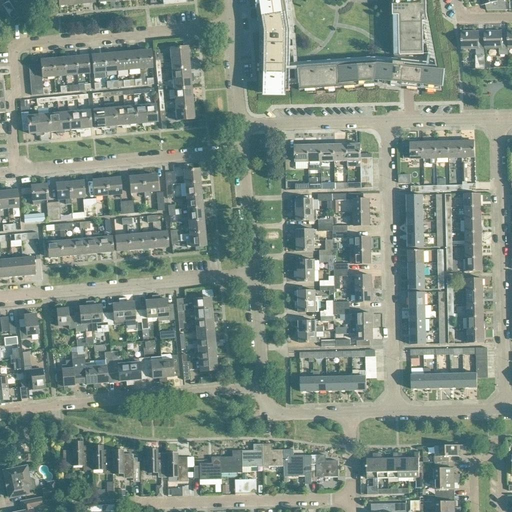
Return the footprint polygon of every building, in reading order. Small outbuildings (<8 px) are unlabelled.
[(291,33),(290,27),(286,0),(256,0),(262,34),(259,93),(264,93),(264,96),(284,96),(286,92),(290,91),(291,33)] [(428,22),(427,14),(426,0),(392,0),(393,16),(399,16),(400,56),(424,55),(423,22),(425,22),(428,22)] [(479,0),(481,6),(485,5),(487,11),(507,11),(504,0),(479,0)] [(19,18),(13,9),(7,1),(1,6),(7,14),(13,22),(19,18)] [(485,36),(484,36),(479,36),(479,32),(461,32),(461,50),(476,50),(476,56),(485,56),(485,49),(485,36)] [(508,36),(507,36),(502,36),(502,32),(484,32),(484,36),(485,36),(485,49),(499,49),(499,56),(508,55),(508,49),(508,36)] [(171,59),(191,57),(191,54),(188,54),(188,47),(170,49),(171,59)] [(138,52),(140,69),(152,68),(150,51),(138,52)] [(128,70),(140,69),(138,52),(127,53),(128,70)] [(117,71),(128,70),(127,53),(115,54),(117,71)] [(105,72),(117,71),(115,54),(104,55),(105,72)] [(93,73),(105,72),(104,55),(92,56),(93,73)] [(75,57),(77,75),(89,74),(87,56),(75,57)] [(65,76),(77,75),(75,57),(64,58),(65,76)] [(171,69),(189,67),(189,62),(192,61),(191,57),(171,59),(171,69)] [(54,77),(65,76),(64,58),(52,59),(54,77)] [(42,78),(54,77),(52,59),(40,61),(41,65),(41,71),(42,76),(42,78)] [(299,91),(380,85),(379,77),(378,61),(298,67),(299,85),(299,91)] [(434,66),(394,62),(378,61),(379,77),(392,80),(391,86),(396,87),(415,89),(442,92),(442,88),(443,88),(445,71),(438,70),(437,67),(434,66)] [(172,80),(193,78),(193,74),(190,74),(189,67),(171,69),(172,80)] [(173,90),(191,88),(191,82),(194,82),(193,78),(172,80),(173,90)] [(174,100),(195,98),(195,95),(192,95),(191,88),(173,90),(174,100)] [(175,110),(193,109),(193,102),(195,102),(195,98),(174,100),(175,110)] [(144,106),(146,127),(150,126),(150,123),(157,123),(155,105),(144,106)] [(143,127),(146,127),(144,106),(134,107),(136,125),(142,124),(143,127)] [(130,125),(136,125),(134,107),(124,108),(126,128),(130,128),(130,125)] [(122,129),(126,128),(124,108),(114,109),(115,126),(122,126),(122,129)] [(109,127),(115,126),(114,109),(103,110),(105,130),(109,130),(109,127)] [(193,109),(175,110),(176,121),(197,119),(197,115),(194,115),(193,109)] [(102,131),(105,130),(103,110),(93,111),(95,128),(102,128),(102,131)] [(78,112),(80,133),(84,132),(84,129),(91,129),(89,111),(78,112)] [(64,131),(70,131),(68,112),(58,113),(60,135),(64,134),(64,131)] [(70,112),(68,112),(70,131),(76,130),(77,133),(80,133),(78,112),(70,112)] [(40,136),(38,115),(28,116),(28,113),(21,114),(22,131),(28,130),(29,134),(36,134),(36,137),(40,136)] [(56,135),(60,135),(58,113),(48,114),(49,133),(56,132),(56,135)] [(43,133),(49,133),(48,114),(38,115),(40,136),(43,136),(43,133)] [(449,158),(462,158),(462,142),(449,143),(449,158)] [(462,142),(462,158),(475,158),(475,142),(462,142)] [(424,159),(423,143),(410,144),(410,146),(403,146),(403,159),(410,159),(424,159)] [(437,165),(436,159),(436,143),(423,143),(424,159),(431,159),(431,165),(437,165)] [(436,159),(449,158),(449,143),(436,143),(436,159)] [(322,162),(335,162),(334,145),(321,146),(322,162)] [(335,162),(348,162),(347,145),(334,145),(335,162)] [(361,159),(361,155),(361,145),(347,145),(348,162),(361,161),(361,159)] [(295,163),(309,163),(308,146),(295,146),(295,163)] [(321,146),(308,146),(309,163),(309,172),(321,172),(322,162),(321,146)] [(185,184),(200,183),(199,170),(184,171),(185,181),(185,184)] [(142,177),(144,192),(145,197),(150,197),(150,192),(157,191),(156,175),(142,177)] [(131,194),(144,192),(142,177),(129,178),(131,194)] [(105,180),(107,196),(121,195),(119,179),(105,180)] [(94,197),(107,196),(105,180),(93,181),(94,197)] [(69,183),(71,204),(71,199),(84,198),(83,182),(69,183)] [(65,205),(71,204),(69,183),(56,184),(57,200),(65,200),(65,205)] [(186,196),(201,195),(200,183),(185,184),(186,196)] [(47,200),(47,195),(46,185),(31,187),(33,205),(40,204),(40,201),(47,200)] [(6,192),(7,210),(19,209),(17,191),(6,192)] [(465,208),(481,207),(480,194),(464,195),(465,208)] [(187,202),(187,209),(202,208),(201,195),(186,196),(181,197),(182,203),(187,202)] [(332,210),(332,201),(332,195),(318,195),(318,201),(320,201),(320,202),(327,202),(327,211),(332,210)] [(407,209),(423,209),(422,196),(407,196),(407,209)] [(84,218),(91,218),(89,200),(83,200),(84,218)] [(293,204),(293,211),(296,210),(296,211),(316,211),(316,210),(314,211),(313,200),(292,200),(293,204)] [(354,214),(370,214),(369,200),(364,200),(354,200),(354,201),(354,214)] [(465,221),(481,220),(481,207),(465,208),(465,221)] [(188,222),(203,220),(202,208),(187,209),(181,210),(181,216),(188,215),(188,222)] [(407,223),(423,222),(423,209),(407,209),(407,223)] [(296,210),(293,211),(293,222),(317,221),(316,211),(296,211),(296,210)] [(370,214),(354,214),(354,227),(370,226),(370,214)] [(190,235),(204,233),(203,220),(188,222),(190,235)] [(465,233),(481,233),(481,220),(465,221),(465,233)] [(97,238),(99,253),(112,252),(111,237),(110,221),(105,221),(105,232),(104,232),(105,238),(98,238),(97,238)] [(408,235),(423,235),(423,222),(407,223),(408,235)] [(297,242),(315,241),(319,241),(319,236),(314,236),(314,230),(293,231),(293,235),(296,235),(297,241),(297,242)] [(153,234),(154,248),(167,247),(166,232),(153,234)] [(93,239),(85,240),(86,255),(99,253),(97,238),(98,238),(98,233),(93,234),(93,239)] [(204,233),(190,235),(180,235),(180,242),(186,241),(187,248),(206,246),(204,233)] [(466,246),(482,246),(481,233),(465,233),(466,246)] [(142,249),(154,248),(153,234),(140,235),(142,249)] [(129,251),(142,249),(140,235),(127,236),(129,251)] [(423,235),(408,235),(408,248),(424,248),(423,235)] [(116,252),(129,251),(127,236),(115,237),(116,252)] [(350,252),(371,252),(370,238),(354,238),(354,245),(350,245),(350,252)] [(74,256),(86,255),(85,240),(72,241),(74,256)] [(320,256),(333,256),(333,240),(326,241),(326,251),(319,251),(320,256)] [(61,257),(74,256),(72,241),(60,242),(61,257)] [(315,251),(315,241),(297,242),(297,241),(294,241),(294,245),(297,245),(297,252),(315,251)] [(49,258),(61,257),(60,242),(47,243),(49,258)] [(466,259),(482,259),(482,246),(466,246),(466,259)] [(409,265),(424,264),(424,251),(408,251),(409,265)] [(371,252),(350,252),(350,258),(355,258),(355,265),(371,264),(371,252)] [(334,271),(334,265),(333,256),(320,256),(320,261),(320,263),(329,263),(329,271),(334,271)] [(22,258),(24,276),(35,275),(34,257),(22,258)] [(13,277),(24,276),(22,258),(11,259),(13,277)] [(2,278),(13,277),(11,259),(0,260),(2,278)] [(482,259),(466,259),(466,272),(482,272),(482,259)] [(297,272),(315,271),(315,261),(294,261),(294,265),(297,265),(297,271),(297,272)] [(409,277),(424,277),(424,264),(409,265),(409,277)] [(297,272),(297,271),(294,272),(294,276),(297,275),(298,282),(308,282),(318,282),(318,271),(315,271),(297,272)] [(334,277),(334,286),(334,290),(340,290),(340,277),(348,277),(348,271),(334,271),(334,277)] [(350,290),(372,290),(371,276),(355,276),(355,283),(350,283),(350,290)] [(320,287),(334,286),(334,277),(329,277),(329,282),(320,282),(320,287)] [(424,277),(409,277),(409,290),(425,290),(424,277)] [(467,292),(483,292),(482,279),(467,279),(467,292)] [(334,290),(334,286),(320,287),(321,291),(330,291),(330,295),(334,295),(334,290)] [(372,290),(350,290),(350,295),(355,295),(356,303),(372,302),(372,290)] [(298,302),(319,302),(322,301),(322,297),(316,297),(315,291),(295,292),(295,296),(298,296),(298,302)] [(467,305),(483,305),(483,292),(467,292),(467,305)] [(410,307),(425,306),(425,293),(409,293),(410,307)] [(159,295),(155,296),(157,318),(158,321),(174,320),(173,304),(167,304),(166,299),(159,300),(159,295)] [(147,319),(157,318),(155,296),(152,296),(152,301),(145,301),(146,310),(140,311),(141,323),(142,330),(148,329),(147,319)] [(126,298),(122,299),(124,321),(135,320),(135,323),(141,323),(140,311),(134,311),(133,302),(126,303),(126,298)] [(194,311),(212,309),(211,302),(216,302),(215,298),(193,300),(193,304),(183,305),(182,299),(176,299),(176,301),(177,309),(177,312),(183,311),(194,310),(194,311)] [(113,313),(107,314),(108,332),(109,332),(108,326),(124,324),(124,321),(122,299),(119,299),(119,304),(112,304),(113,313)] [(108,332),(107,314),(101,314),(100,305),(93,306),(93,301),(89,302),(91,324),(96,324),(97,329),(102,328),(102,333),(108,332)] [(86,325),(91,324),(89,302),(86,302),(86,307),(79,307),(80,316),(74,317),(75,329),(76,329),(76,333),(85,332),(87,329),(86,325)] [(298,302),(295,302),(295,306),(298,306),(298,313),(316,312),(319,312),(319,302),(298,302)] [(321,317),(333,316),(333,302),(327,302),(327,311),(321,312),(321,317)] [(75,329),(74,317),(68,317),(67,308),(60,309),(60,304),(56,305),(58,327),(68,326),(68,330),(75,329)] [(468,318),(483,318),(483,305),(467,305),(468,318)] [(410,319),(426,319),(425,306),(410,307),(410,319)] [(195,321),(217,319),(217,315),(212,315),(212,309),(194,311),(195,321)] [(351,328),(373,327),(372,314),(356,314),(356,322),(350,322),(351,328)] [(38,334),(37,324),(36,315),(24,316),(25,328),(19,328),(20,338),(21,340),(27,340),(27,335),(38,334)] [(0,319),(2,333),(10,332),(8,317),(0,318),(0,319)] [(8,317),(10,332),(10,335),(16,334),(15,322),(9,323),(8,317)] [(468,331),(484,330),(483,318),(468,318),(468,331)] [(196,331),(213,329),(213,323),(217,322),(217,319),(195,321),(196,331)] [(410,332),(426,332),(426,319),(410,319),(410,332)] [(299,333),(323,332),(323,327),(316,327),(316,322),(296,322),(296,326),(299,326),(299,333)] [(370,341),(373,341),(373,327),(351,328),(351,334),(357,334),(357,347),(370,346),(370,341)] [(197,341),(219,339),(218,335),(214,336),(213,329),(196,331),(197,341)] [(484,330),(468,331),(468,344),(484,344),(484,330)] [(299,333),(296,333),(296,337),(299,336),(299,343),(317,343),(319,343),(320,338),(317,338),(317,333),(323,333),(323,332),(299,333)] [(426,332),(410,332),(410,345),(426,345),(426,332)] [(81,340),(76,341),(76,347),(82,347),(93,346),(92,338),(85,339),(86,344),(82,344),(81,340)] [(198,351),(215,350),(215,343),(219,343),(219,339),(197,341),(198,351)] [(19,359),(18,349),(12,349),(12,355),(10,356),(10,360),(19,359)] [(477,359),(477,355),(477,349),(463,349),(463,355),(471,355),(471,359),(477,359)] [(199,362),(221,360),(220,356),(216,356),(215,350),(198,351),(198,362),(199,362)] [(117,352),(110,353),(112,374),(118,373),(119,382),(126,381),(126,386),(130,386),(128,363),(122,364),(122,360),(120,358),(118,359),(117,352)] [(66,365),(61,365),(62,369),(63,382),(63,388),(64,392),(68,391),(67,386),(74,386),(74,385),(73,377),(79,377),(77,355),(77,353),(71,353),(72,361),(66,361),(66,365)] [(105,361),(95,362),(97,389),(101,388),(100,384),(107,383),(106,374),(112,374),(110,353),(104,353),(105,361)] [(84,354),(77,355),(79,377),(85,376),(86,384),(86,385),(87,385),(93,384),(93,389),(97,389),(95,362),(90,362),(90,363),(85,364),(85,359),(84,359),(84,354)] [(161,356),(163,383),(167,382),(166,378),(173,377),(173,376),(179,376),(178,366),(177,355),(170,356),(170,355),(161,356)] [(151,358),(144,358),(146,379),(152,378),(152,379),(159,379),(159,383),(163,383),(161,356),(151,358)] [(133,363),(128,363),(130,386),(134,385),(133,381),(140,380),(140,379),(146,379),(144,358),(137,359),(133,359),(133,363)] [(21,369),(19,359),(10,360),(11,364),(13,364),(14,370),(21,369)] [(186,363),(182,363),(184,381),(190,380),(189,371),(199,370),(199,372),(217,370),(217,364),(221,363),(221,360),(199,362),(198,362),(186,363)] [(24,367),(24,370),(25,379),(31,379),(33,390),(45,389),(42,369),(31,371),(31,367),(24,367)] [(438,389),(438,375),(430,375),(430,369),(424,369),(425,375),(425,389),(438,389)] [(353,377),(353,392),(367,391),(366,377),(365,377),(365,371),(359,371),(353,371),(353,377)] [(302,394),(315,393),(314,372),(314,379),(302,380),(302,394)] [(320,372),(314,372),(315,393),(328,393),(327,378),(327,372),(320,372)] [(451,389),(464,389),(463,374),(450,375),(451,389)] [(477,388),(477,379),(477,374),(463,374),(464,389),(477,388)] [(425,389),(425,375),(411,376),(412,390),(425,389)] [(438,389),(451,389),(450,375),(438,375),(438,389)] [(341,392),(353,392),(353,377),(340,378),(341,392)] [(328,393),(341,392),(340,378),(327,378),(328,393)] [(7,389),(0,389),(0,403),(0,404),(12,403),(11,395),(8,396),(7,389)] [(83,471),(92,471),(92,448),(83,448),(82,443),(72,444),(72,451),(63,451),(63,467),(83,466),(83,471)] [(283,467),(283,453),(271,453),(271,444),(263,445),(263,467),(283,467)] [(242,468),(263,467),(263,445),(253,445),(253,454),(241,454),(242,468)] [(434,447),(435,462),(435,463),(449,463),(449,457),(459,456),(459,450),(464,449),(464,445),(434,447)] [(103,475),(112,474),(112,452),(103,452),(103,447),(92,448),(92,471),(103,470),(103,475)] [(23,449),(14,450),(15,462),(28,461),(27,454),(24,454),(23,449)] [(311,482),(310,456),(304,456),(304,458),(297,458),(292,458),(292,450),(283,450),(283,453),(283,467),(283,477),(304,477),(304,482),(311,482)] [(123,451),(112,452),(113,474),(123,474),(123,479),(133,479),(133,456),(123,456),(123,451)] [(167,477),(167,455),(157,455),(157,451),(146,451),(147,473),(158,472),(158,477),(167,477)] [(242,468),(241,454),(241,451),(232,451),(232,460),(221,460),(221,474),(242,474),(242,468)] [(409,459),(409,478),(414,478),(414,481),(416,481),(416,489),(423,488),(423,463),(419,463),(419,453),(415,453),(415,459),(409,459)] [(378,479),(378,454),(374,454),(374,460),(367,460),(367,466),(366,466),(366,468),(367,468),(367,479),(373,479),(374,487),(368,487),(368,495),(379,495),(378,490),(378,479)] [(389,479),(388,460),(381,460),(381,454),(378,454),(378,479),(389,479)] [(389,479),(399,478),(398,454),(394,454),(394,459),(388,460),(389,479)] [(409,478),(409,459),(402,459),(402,454),(398,454),(399,478),(409,478)] [(167,455),(167,477),(178,476),(178,481),(188,481),(187,458),(186,458),(186,459),(177,459),(177,455),(167,455)] [(310,456),(311,482),(316,482),(316,478),(337,477),(337,461),(336,461),(336,464),(325,464),(325,455),(310,456)] [(221,474),(221,460),(221,458),(211,458),(211,467),(200,467),(200,464),(199,464),(199,467),(193,467),(194,479),(199,479),(199,480),(221,480),(221,474)] [(435,479),(460,479),(459,476),(454,476),(454,469),(449,469),(449,463),(435,463),(435,467),(435,479)] [(26,467),(4,472),(9,498),(27,494),(27,493),(27,491),(34,490),(35,488),(34,480),(31,478),(28,479),(26,468),(26,467)] [(436,496),(450,496),(449,490),(454,490),(454,483),(460,483),(460,479),(435,479),(436,496)] [(43,497),(55,495),(53,482),(47,483),(48,489),(42,490),(43,497)] [(190,491),(181,491),(181,501),(190,501),(190,491)] [(435,511),(460,511),(460,508),(455,509),(455,502),(450,502),(450,496),(436,496),(435,511)] [(22,511),(19,511),(32,511),(32,510),(31,508),(42,506),(40,498),(20,502),(22,511)] [(419,501),(410,501),(411,510),(420,510),(419,501)]
